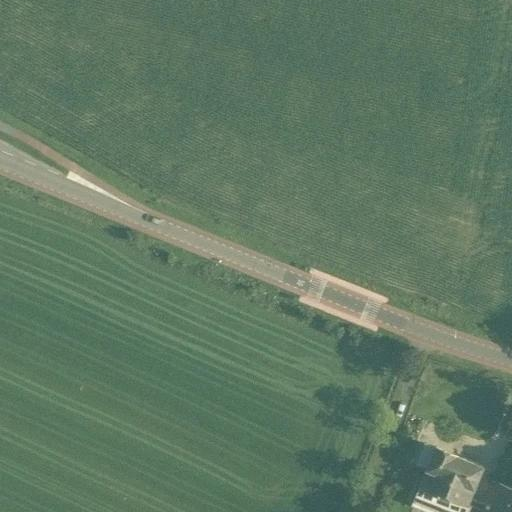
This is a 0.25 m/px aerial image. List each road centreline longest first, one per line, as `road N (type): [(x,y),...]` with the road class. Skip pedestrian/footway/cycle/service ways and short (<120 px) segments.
road 1 (secondary): [(511,361),(117,209)]
road 2 (secondary): [(0,160),(117,209)]
